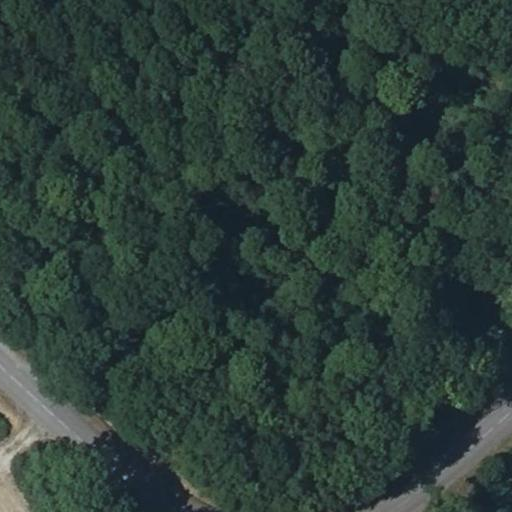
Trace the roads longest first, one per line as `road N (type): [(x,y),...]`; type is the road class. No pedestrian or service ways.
road 1 (secondary): [(0,361),(126,481),(177,511)]
road 2 (secondary): [(384,511),(511,405)]
